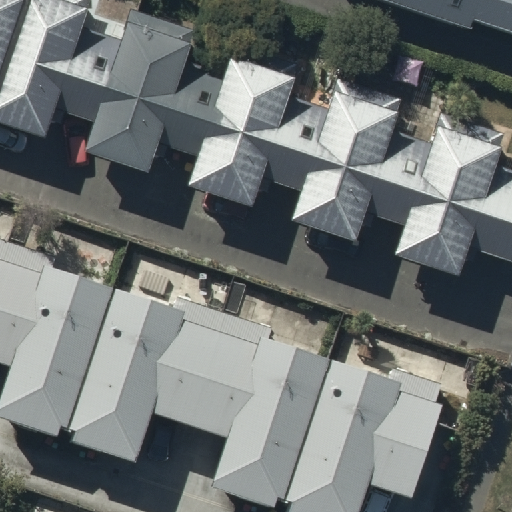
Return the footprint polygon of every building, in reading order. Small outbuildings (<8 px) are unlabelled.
[(100,0),(0,0),(0,107),(44,122),(52,99),(96,114),(88,138),(148,158),(156,132),(197,146),(188,173),(248,193),(257,165),(297,178),(287,207),(349,228),(359,198),(399,212),(388,242),(446,262),(457,228),(507,245),(511,230),(511,171),(483,161),(496,123),(438,104),(426,141),(379,125),(391,89),(333,69),(323,100),(283,87),(293,56),(226,33),(217,60),(189,51),(198,23),(127,0),(121,0),(115,19),(96,13),(100,0)] [(511,0),(410,0),(463,17),(466,8),(511,22),(511,0)] [(0,402),(53,420),(103,274),(0,240),(0,239),(0,344),(8,348),(0,370),(0,402)] [(212,309),(103,274),(53,420),(123,444),(140,393),(180,406),(212,309)] [(269,493),(319,344),(212,309),(180,406),(222,420),(205,472),(269,493)] [(434,381),(319,344),(269,493),(323,511),(338,511),(354,464),(402,479),(434,381)]
